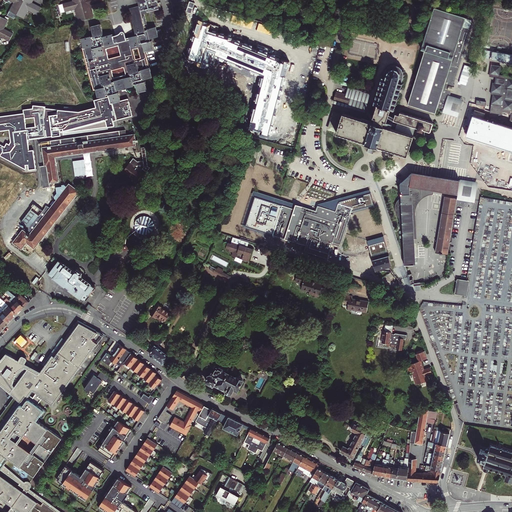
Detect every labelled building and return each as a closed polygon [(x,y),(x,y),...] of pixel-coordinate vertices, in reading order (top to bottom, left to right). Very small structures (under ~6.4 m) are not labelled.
[(16,14),(23,0),(9,0),(14,2),(11,7),(13,8),(11,11),(16,14)] [(31,0),(23,0),(16,14),(22,17),(24,14),(25,15),(28,10),(37,14),(41,7),(33,3),(32,4),(30,3),(31,1),(31,0)] [(86,18),(80,0),(73,0),(74,0),(74,2),(72,2),(71,1),(63,3),(65,11),(75,8),(77,17),(79,16),(80,20),(86,18)] [(80,0),(86,18),(92,17),(91,13),(93,13),(91,4),(103,1),(103,0),(80,0)] [(156,0),(137,0),(139,5),(145,30),(148,29),(147,28),(148,28),(144,13),(159,10),(156,0)] [(349,13),(348,12),(350,9),(349,8),(352,5),(350,3),(353,1),(352,0),(344,0),(343,2),(346,4),(343,7),(345,8),(342,11),(344,13),(341,15),(346,20),(348,17),(347,16),(349,13)] [(101,24),(91,26),(94,35),(91,36),(91,35),(81,37),(84,46),(83,47),(94,90),(96,89),(99,99),(97,99),(100,110),(87,113),(86,112),(78,111),(46,108),(46,106),(33,105),(33,108),(23,109),(24,113),(0,116),(0,155),(25,170),(26,168),(26,165),(29,165),(29,170),(36,169),(33,150),(29,150),(28,140),(64,135),(63,133),(115,126),(114,121),(133,116),(128,98),(121,100),(119,91),(118,91),(117,89),(133,85),(133,83),(135,83),(138,91),(147,89),(143,78),(152,76),(145,50),(154,48),(152,40),(150,40),(150,38),(162,34),(161,28),(157,29),(156,26),(148,28),(147,28),(148,29),(145,30),(139,5),(129,8),(136,32),(137,32),(137,34),(129,36),(130,38),(115,42),(113,33),(103,36),(102,33),(103,33),(101,24)] [(420,47),(424,49),(451,57),(449,64),(457,67),(464,45),(469,29),(462,27),(462,28),(461,28),(460,28),(463,17),(433,7),(432,11),(422,43),(420,47)] [(270,122),(272,122),(276,112),(276,110),(277,110),(279,105),(276,105),(280,94),(276,92),(278,85),(283,86),(282,90),(295,94),(298,82),(288,78),(290,73),(293,74),(295,69),(294,68),(295,65),(296,65),(298,60),(290,58),(296,41),(286,38),(285,42),(286,43),(284,43),(282,49),(276,47),(274,53),(277,54),(276,58),(264,54),(265,50),(263,49),(265,41),(266,41),(267,39),(266,38),(268,33),(265,32),(264,35),(243,28),(245,22),(232,18),(230,27),(220,23),(221,19),(207,14),(205,19),(207,19),(206,22),(204,22),(202,29),(227,36),(226,40),(235,43),(236,41),(240,42),(244,32),(263,38),(261,45),(260,45),(259,48),(250,45),(247,54),(245,54),(242,60),(251,63),(250,66),(260,69),(261,64),(279,69),(274,86),(270,85),(271,82),(266,80),(265,82),(264,81),(265,78),(260,76),(259,78),(257,78),(255,84),(257,85),(257,88),(258,88),(257,91),(256,90),(254,96),(258,97),(258,95),(263,96),(262,98),(266,100),(267,94),(266,94),(267,91),(265,91),(267,86),(274,89),(272,94),(276,96),(272,108),(270,107),(270,106),(264,104),(263,108),(265,109),(264,111),(266,112),(265,114),(264,114),(262,119),(266,120),(266,118),(271,119),(270,122)] [(0,33),(2,34),(1,36),(9,40),(13,33),(4,28),(6,23),(5,22),(6,19),(1,16),(0,17),(0,33)] [(436,106),(444,108),(448,93),(450,88),(457,67),(449,64),(451,57),(424,49),(421,58),(409,94),(407,102),(434,111),(436,106)] [(241,66),(244,54),(237,52),(234,64),(241,66)] [(404,77),(404,75),(404,73),(404,71),(403,69),(402,67),(401,66),(399,65),(397,64),(393,63),(389,65),(388,66),(386,67),(385,71),(384,71),(374,103),(376,104),(377,104),(373,117),(376,117),(375,120),(374,122),(343,112),(343,113),(340,123),(337,131),(337,132),(366,142),(366,143),(372,144),(378,146),(379,146),(408,155),(411,145),(414,135),(413,134),(411,134),(411,131),(408,130),(409,125),(416,127),(419,128),(418,129),(421,130),(422,131),(423,129),(430,131),(431,130),(434,122),(400,111),(399,114),(396,113),(394,120),(402,123),(399,130),(383,125),(384,123),(385,120),(387,121),(391,109),(392,109),(394,109),(404,77)] [(501,65),(492,64),(490,75),(496,76),(495,82),(494,82),(492,93),(494,94),(491,106),(488,105),(488,101),(477,100),(477,102),(475,115),(478,115),(478,117),(476,117),(473,137),(485,139),(488,119),(486,119),(487,111),(495,113),(500,113),(499,121),(510,123),(511,121),(511,76),(500,74),(501,65)] [(349,87),(346,95),(350,96),(348,104),(334,99),(333,102),(365,111),(370,93),(349,87)] [(346,95),(336,92),(334,99),(348,104),(350,96),(346,95)] [(448,93),(444,108),(443,112),(474,119),(475,115),(477,102),(448,93)] [(100,110),(97,99),(95,100),(96,107),(78,111),(86,112),(87,113),(100,110)] [(343,113),(333,110),(327,128),(337,131),(340,123),(343,113)] [(281,114),(276,112),(272,122),(274,123),(275,121),(279,122),(281,114)] [(411,131),(411,134),(413,134),(416,127),(409,125),(408,130),(411,131)] [(120,129),(118,130),(115,130),(87,134),(83,135),(41,141),(43,153),(44,157),(39,158),(40,165),(44,187),(52,186),(55,185),(60,185),(59,181),(56,159),(86,155),(85,152),(137,144),(135,132),(120,135),(120,129)] [(145,147),(142,148),(144,160),(139,161),(134,158),(125,172),(138,181),(144,172),(142,170),(143,168),(148,171),(151,167),(149,166),(145,147)] [(412,172),(401,182),(401,199),(403,224),(405,264),(414,264),(414,263),(416,263),(415,239),(412,184),(435,188),(459,192),(461,180),(437,176),(412,172)] [(479,182),(461,179),(461,180),(459,192),(458,197),(458,199),(475,202),(476,200),(479,182)] [(36,246),(38,243),(79,190),(70,182),(69,183),(67,186),(62,192),(60,191),(58,194),(60,195),(46,212),(46,211),(43,209),(35,203),(21,221),(29,227),(28,228),(26,226),(24,229),(23,228),(13,241),(22,248),(22,249),(28,254),(34,247),(36,246)] [(435,188),(412,184),(415,239),(417,239),(416,213),(417,208),(419,203),(422,199),(426,197),(430,195),(434,193),(435,188)] [(45,207),(43,209),(46,211),(48,209),(56,192),(55,185),(52,186),(53,192),(45,207)] [(458,197),(445,195),(435,252),(448,254),(458,199),(458,197)] [(403,224),(401,199),(399,200),(397,202),(395,205),(395,209),(396,212),(400,217),(400,219),(400,220),(400,223),(401,224),(403,224)] [(283,200),(281,205),(288,207),(294,208),(295,204),(290,202),(283,200)] [(305,244),(306,245),(305,246),(304,251),(327,258),(332,241),(340,244),(347,221),(348,221),(350,215),(349,215),(351,206),(337,202),(335,210),(317,205),(316,205),(315,210),(295,204),(294,208),(288,207),(281,205),(272,235),(305,244)] [(318,205),(317,205),(335,210),(337,202),(336,202),(335,202),(334,202),(333,202),(332,202),(331,202),(330,202),(329,202),(328,202),(327,202),(326,202),(325,202),(324,203),(323,203),(322,203),(321,203),(320,204),(319,204),(318,205)] [(137,215),(134,233),(152,236),(155,218),(137,215)] [(266,229),(252,225),(251,229),(265,233),(266,229)] [(375,232),(345,239),(348,249),(378,242),(375,232)] [(305,246),(306,245),(305,244),(272,235),(272,236),(305,246)] [(250,242),(243,240),(242,244),(234,241),(233,242),(229,241),(227,247),(230,248),(230,249),(233,251),(232,254),(237,256),(239,253),(244,255),(242,259),(249,262),(254,250),(248,247),(250,242)] [(41,246),(38,243),(36,246),(39,248),(51,263),(54,266),(56,262),(53,260),(41,246)] [(392,265),(389,254),(373,259),(376,270),(392,265)] [(64,263),(59,259),(56,262),(54,266),(49,272),(54,276),(53,277),(65,286),(66,285),(70,288),(69,289),(73,292),(84,300),(94,286),(80,276),(80,275),(81,272),(77,270),(75,271),(74,272),(63,264),(64,263)] [(227,275),(210,266),(208,269),(225,278),(227,275)] [(303,283),(302,289),(310,291),(310,294),(320,297),(322,289),(327,291),(328,285),(323,283),(323,284),(305,278),(306,276),(298,274),(296,281),(303,283)] [(470,280),(467,280),(458,278),(455,293),(467,295),(470,280)] [(14,303),(21,309),(25,305),(20,301),(16,297),(17,296),(8,288),(6,291),(12,297),(10,299),(10,300),(14,303)] [(21,300),(20,301),(25,305),(29,300),(21,293),(18,297),(21,300)] [(356,296),(348,295),(346,303),(349,303),(348,309),(367,312),(369,301),(355,298),(356,296)] [(18,312),(21,309),(14,303),(10,300),(8,303),(9,304),(11,306),(18,312)] [(0,313),(1,314),(10,322),(18,312),(11,306),(9,304),(2,311),(1,310),(1,309),(0,308),(0,313)] [(165,308),(160,305),(154,316),(157,318),(158,317),(166,321),(171,313),(165,308)] [(0,331),(0,332),(10,322),(1,314),(0,315),(0,331)] [(54,404),(103,334),(84,323),(77,319),(40,372),(25,364),(28,358),(28,355),(28,354),(27,353),(26,353),(25,353),(23,354),(22,355),(19,360),(6,353),(0,360),(0,382),(15,395),(0,417),(0,511),(64,511),(32,489),(25,484),(5,465),(10,458),(17,463),(15,465),(22,470),(24,468),(36,476),(63,438),(38,420),(41,416),(44,418),(48,411),(38,403),(43,396),(54,404)] [(386,323),(385,330),(392,331),(392,333),(393,333),(395,325),(386,323)] [(385,330),(384,330),(383,338),(385,338),(384,342),(384,344),(398,346),(397,349),(402,350),(404,338),(407,339),(407,335),(396,333),(395,334),(393,333),(392,333),(392,331),(385,330)] [(150,353),(154,346),(149,342),(144,348),(150,353)] [(124,361),(131,351),(121,344),(113,356),(111,359),(113,360),(121,366),(124,361)] [(155,346),(154,346),(150,353),(164,362),(168,355),(162,350),(162,347),(159,345),(157,346),(155,346)] [(427,355),(424,348),(416,351),(419,358),(407,363),(409,369),(412,367),(413,372),(415,371),(416,376),(415,376),(417,381),(428,377),(427,372),(432,370),(430,364),(424,366),(421,357),(427,355)] [(138,357),(131,351),(124,361),(131,366),(138,357)] [(113,360),(111,359),(113,356),(108,353),(103,360),(110,365),(113,360)] [(144,362),(138,357),(131,366),(137,371),(144,362)] [(151,367),(144,362),(137,371),(144,376),(151,367)] [(223,388),(230,373),(224,370),(225,369),(224,367),(220,365),(218,366),(214,373),(212,372),(210,376),(209,376),(207,379),(208,382),(213,385),(216,384),(223,388)] [(157,372),(151,367),(144,376),(143,377),(149,381),(155,373),(157,372)] [(95,373),(103,378),(104,377),(107,372),(102,368),(99,373),(96,371),(95,373)] [(90,390),(93,392),(103,378),(95,373),(91,378),(85,386),(88,389),(89,391),(90,390)] [(162,379),(155,373),(149,381),(148,383),(155,388),(162,379)] [(237,377),(230,373),(223,388),(226,390),(227,393),(230,394),(231,393),(234,389),(238,391),(244,380),(237,376),(237,377)] [(204,408),(206,403),(178,389),(168,405),(174,409),(181,399),(193,406),(186,421),(176,416),(171,425),(188,434),(192,425),(193,424),(196,418),(197,419),(198,418),(203,410),(202,410),(204,408)] [(121,394),(115,390),(108,399),(114,404),(121,394)] [(141,398),(149,403),(152,399),(144,393),(141,398)] [(126,398),(121,394),(114,404),(120,408),(126,398)] [(251,397),(250,397),(247,403),(254,407),(257,400),(251,397)] [(133,402),(126,398),(120,408),(126,412),(133,402)] [(139,406),(133,402),(126,412),(132,416),(139,406)] [(203,410),(198,418),(209,424),(204,434),(205,434),(203,439),(206,440),(218,419),(222,412),(206,403),(204,408),(202,410),(203,410)] [(145,410),(139,406),(132,416),(138,420),(145,410)] [(430,410),(421,408),(417,432),(415,443),(423,445),(428,418),(432,419),(434,412),(429,411),(430,410)] [(165,409),(159,418),(167,423),(173,414),(165,409)] [(229,416),(222,412),(218,419),(226,423),(229,416)] [(229,416),(226,423),(223,427),(238,435),(244,423),(229,416)] [(118,420),(98,450),(110,457),(111,458),(116,451),(117,452),(125,440),(124,439),(131,428),(118,420)] [(358,432),(350,449),(357,452),(361,444),(365,445),(367,441),(371,433),(371,432),(355,425),(352,431),(353,431),(353,430),(358,432)] [(261,432),(252,427),(244,442),(249,444),(247,448),(251,451),(261,432)] [(448,445),(451,430),(445,428),(444,431),(440,431),(434,429),(432,439),(432,442),(437,443),(448,445)] [(270,437),(261,432),(251,451),(256,453),(259,449),(263,451),(270,437)] [(153,451),(157,445),(147,439),(143,445),(153,451)] [(360,454),(353,466),(364,470),(368,459),(366,458),(363,457),(370,442),(367,441),(365,445),(360,454)] [(274,451),(284,456),(289,447),(279,442),(274,451)] [(430,448),(435,449),(446,451),(448,445),(437,443),(436,445),(431,444),(430,448)] [(149,457),(153,451),(143,445),(139,451),(148,457),(149,457)] [(485,450),(482,448),(481,451),(482,451),(481,454),(480,456),(479,456),(478,458),(481,459),(481,458),(485,460),(485,461),(486,461),(484,468),(485,469),(484,471),(485,471),(488,472),(489,471),(490,471),(491,470),(495,471),(495,472),(496,473),(496,472),(500,473),(500,474),(501,475),(502,474),(506,476),(507,477),(505,480),(511,482),(511,453),(510,452),(510,451),(509,451),(508,452),(505,451),(505,450),(504,449),(503,450),(500,449),(500,448),(498,447),(498,448),(494,447),(494,446),(492,445),(491,450),(490,450),(489,449),(487,449),(486,451),(484,450),(485,450)] [(350,449),(344,446),(341,452),(354,458),(357,452),(350,449)] [(284,456),(294,461),(299,452),(289,447),(284,456)] [(364,470),(372,473),(375,464),(376,460),(371,458),(375,449),(371,447),(366,458),(368,459),(364,470)] [(144,463),(148,457),(139,451),(135,457),(144,463)] [(305,455),(299,452),(294,461),(290,468),(294,470),(296,466),(299,467),(301,464),(305,455)] [(386,476),(390,457),(391,454),(388,454),(386,459),(383,459),(378,458),(376,464),(375,464),(372,473),(374,474),(386,476)] [(314,471),(320,463),(305,455),(301,464),(314,471)] [(445,460),(429,456),(428,458),(428,461),(430,461),(428,468),(442,471),(445,460)] [(140,470),(144,463),(135,457),(131,463),(140,470)] [(102,468),(91,461),(81,476),(65,466),(58,476),(60,477),(58,481),(87,499),(101,477),(100,476),(104,469),(102,468)] [(166,462),(163,467),(173,473),(176,468),(166,462)] [(272,464),(268,462),(265,467),(264,470),(266,471),(268,469),(269,470),(272,464)] [(136,476),(140,470),(131,463),(126,470),(136,476)] [(397,478),(408,479),(409,470),(409,467),(405,467),(400,466),(399,469),(397,478)] [(168,479),(173,473),(163,467),(159,473),(168,479)] [(310,495),(325,471),(319,467),(310,481),(313,482),(307,493),(310,495)] [(195,478),(200,482),(203,483),(206,479),(209,481),(213,473),(202,468),(197,476),(194,474),(193,476),(195,478)] [(426,474),(421,474),(415,473),(415,480),(439,482),(442,471),(428,468),(426,468),(426,469),(430,469),(430,471),(432,471),(432,472),(433,472),(433,474),(429,474),(429,472),(426,471),(426,474)] [(298,494),(311,474),(306,471),(293,490),(298,494)] [(332,475),(325,471),(310,495),(313,497),(316,493),(316,494),(321,487),(323,489),(332,475)] [(276,484),(280,486),(287,474),(283,472),(276,484)] [(164,485),(168,479),(159,473),(154,479),(164,485)] [(191,475),(186,482),(195,489),(200,482),(195,478),(193,476),(191,475)] [(333,489),(338,478),(332,475),(323,489),(326,490),(321,499),(322,500),(318,507),(321,509),(331,491),(333,489)] [(138,511),(132,507),(123,502),(129,493),(128,493),(132,486),(119,477),(99,506),(108,511),(138,511)] [(223,487),(222,486),(217,495),(235,505),(240,497),(229,491),(231,487),(242,493),(246,486),(229,477),(223,487)] [(348,486),(351,487),(355,480),(348,477),(344,482),(338,478),(333,489),(337,491),(336,494),(335,495),(336,497),(338,498),(339,498),(340,498),(344,500),(347,495),(343,493),(348,486)] [(159,492),(164,485),(154,479),(150,486),(159,492)] [(363,501),(368,494),(368,493),(371,489),(357,481),(351,491),(356,494),(353,499),(356,500),(357,498),(363,501)] [(186,482),(181,489),(190,496),(195,489),(186,482)] [(181,489),(176,497),(185,503),(190,496),(181,489)] [(359,511),(361,511),(366,505),(372,496),(368,494),(363,501),(364,502),(360,508),(362,509),(359,511)] [(372,496),(366,505),(370,508),(367,511),(376,511),(383,502),(372,496)] [(185,503),(176,497),(172,502),(182,509),(185,503),(186,503),(185,503)] [(385,511),(389,505),(383,502),(376,511),(385,511)]
